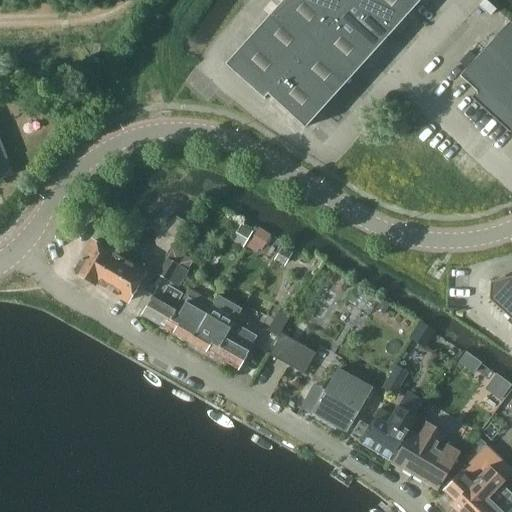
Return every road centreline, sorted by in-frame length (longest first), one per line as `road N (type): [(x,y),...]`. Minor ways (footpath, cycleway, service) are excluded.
road 1 (tertiary): [(511,230),(442,242),(389,231),(227,141),(175,133),(87,164),(18,248)]
road 2 (unclassified): [(411,511),(282,420),(53,286),(18,248)]
road 3 (track): [(153,135),(153,27),(175,0)]
